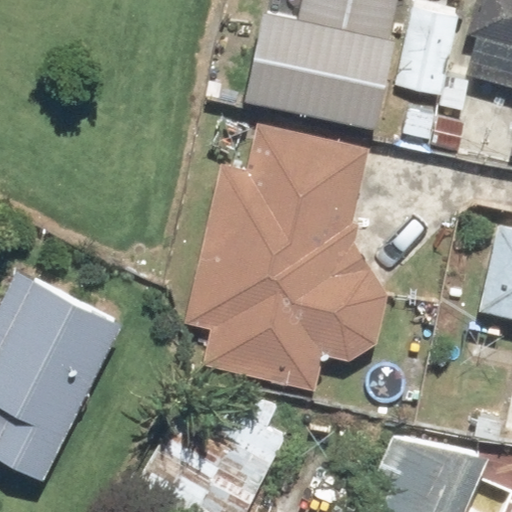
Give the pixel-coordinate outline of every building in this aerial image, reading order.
[(261,0),(241,95),(374,124),(397,19),(393,19),(397,0),(261,0)] [(511,0),(487,0),(479,29),(511,38),(511,0)] [(371,149),(250,125),(202,360),(323,384),(371,149)] [(511,230),(490,226),(471,314),(511,322),(511,230)] [(0,462),(44,481),(114,311),(22,273),(0,327),(0,462)] [(145,511),(245,511),(286,434),(267,424),(276,406),(242,388),(231,409),(186,386),(126,502),(145,511)] [(511,511),(511,451),(440,417),(393,511),(511,511)]
